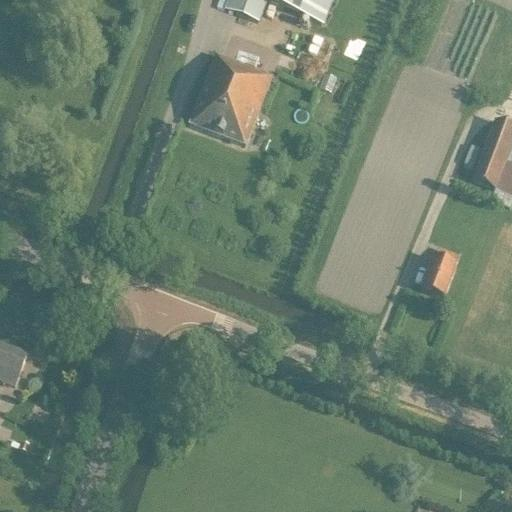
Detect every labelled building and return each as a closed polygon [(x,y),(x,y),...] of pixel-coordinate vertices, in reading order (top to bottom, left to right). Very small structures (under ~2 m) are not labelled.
[(231,0),(227,11),(259,23),(267,4),(322,24),(330,0),(231,0)] [(275,79),(215,56),(189,125),(244,146),(268,82),(273,84),(275,79)] [(511,146),(511,126),(497,121),(474,182),(495,190),(511,146)] [(511,146),(495,190),(492,199),(511,207),(511,203),(511,146)] [(459,257),(437,249),(421,289),(444,298),(459,257)] [(0,343),(0,379),(14,386),(27,354),(0,343)]
